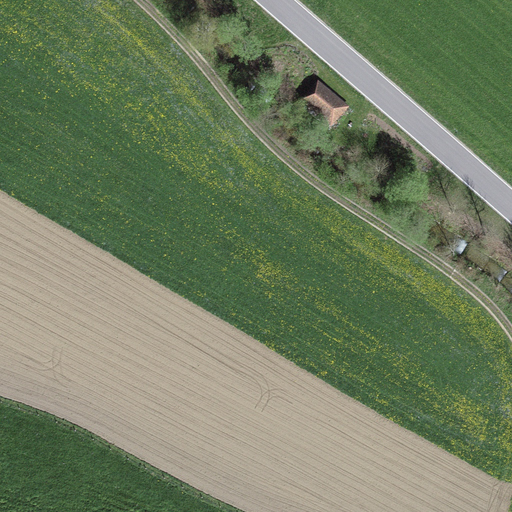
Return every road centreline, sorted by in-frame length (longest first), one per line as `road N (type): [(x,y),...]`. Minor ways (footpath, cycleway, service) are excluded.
road 1 (track): [(141,0),(288,161),(462,279),(511,329)]
road 2 (tertiary): [(511,206),(275,0)]
